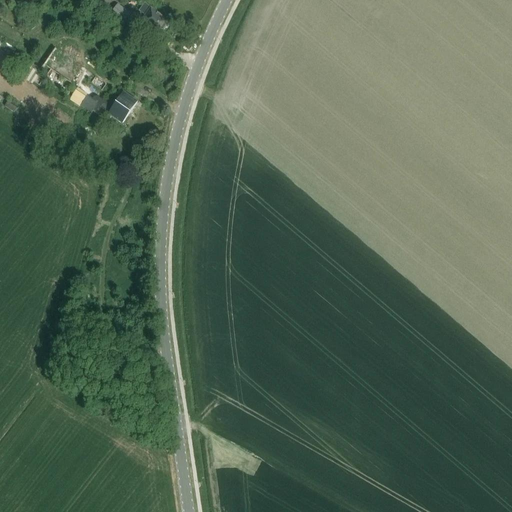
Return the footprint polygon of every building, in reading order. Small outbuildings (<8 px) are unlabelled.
[(131,14),(118,4),(111,14),(124,23),(131,14)] [(140,11),(146,15),(140,22),(160,36),(170,22),(151,8),(145,4),(140,11)] [(34,81),(41,70),(33,64),(23,77),(32,83),(34,81)] [(96,75),(91,82),(103,91),(108,84),(96,75)] [(81,105),(88,93),(78,87),(71,100),(81,105)] [(89,95),(82,105),(92,112),(94,110),(106,119),(109,115),(122,124),(137,103),(124,94),(115,107),(98,96),(97,96),(96,96),(95,96),(93,97),(93,98),(89,95)] [(13,113),(16,109),(6,102),(3,106),(13,113)]
